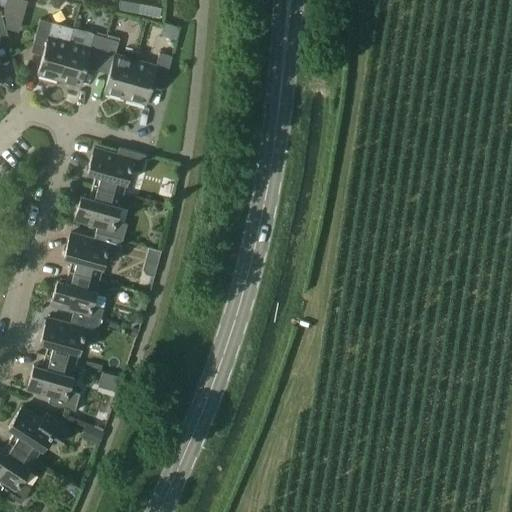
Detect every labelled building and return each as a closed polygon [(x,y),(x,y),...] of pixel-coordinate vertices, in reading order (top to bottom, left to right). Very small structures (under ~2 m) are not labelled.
[(6,0),(2,19),(20,24),(26,0),(6,0)] [(31,52),(43,55),(38,74),(59,80),(70,41),(69,41),(73,28),(40,19),(31,52)] [(70,41),(59,80),(81,86),(86,67),(97,71),(106,38),(93,34),(89,47),(70,41)] [(106,38),(97,71),(109,74),(104,93),(125,98),(136,60),(115,54),(119,41),(106,38)] [(159,53),(156,65),(136,60),(125,98),(147,104),(152,86),(163,89),(172,57),(159,53)] [(146,155),(119,147),(117,154),(94,148),(87,172),(95,174),(92,186),(122,194),(125,183),(126,183),(130,169),(142,172),(146,155)] [(96,233),(123,240),(127,224),(116,221),(120,206),(118,206),(122,194),(92,186),(88,198),(81,196),(74,220),(97,227),(96,233)] [(68,271),(98,279),(101,268),(102,268),(106,254),(118,257),(123,240),(96,233),(94,239),(70,233),(64,257),(71,259),(68,271)] [(154,277),(160,250),(146,247),(140,274),(154,277)] [(57,280),(50,305),(74,311),(72,317),(99,325),(107,297),(95,294),(96,291),(95,291),(98,279),(68,271),(65,282),(57,280)] [(44,355),(74,364),(78,352),(79,353),(83,338),(94,342),(99,325),(72,317),(70,324),(47,317),(40,342),(48,344),(44,355)] [(74,364),(44,355),(41,367),(34,365),(27,390),(50,396),(48,403),(75,411),(80,394),(68,390),(72,376),(71,376),(74,364)] [(8,442),(34,459),(41,449),(42,449),(50,437),(60,444),(70,429),(46,413),(42,419),(22,406),(8,427),(15,432),(8,442)] [(79,438),(99,442),(103,428),(82,423),(79,438)] [(34,459),(8,442),(1,452),(0,451),(0,481),(1,482),(0,483),(0,489),(21,504),(30,489),(20,482),(29,470),(27,469),(34,459)]
